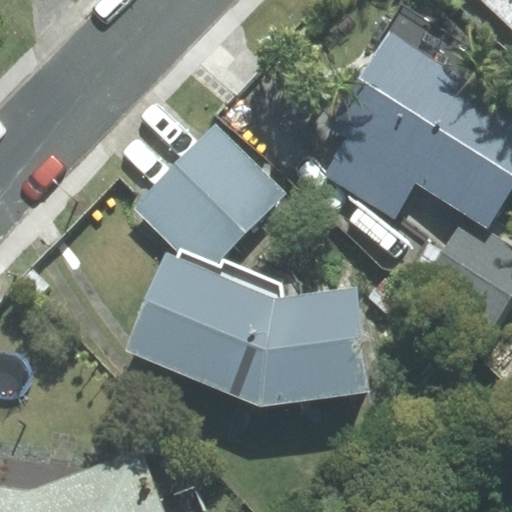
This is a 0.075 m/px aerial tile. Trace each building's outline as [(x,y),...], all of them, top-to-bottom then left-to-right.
[(511,0),(487,0),(511,22),(511,0)] [(511,206),(511,99),(401,28),(394,38),(338,125),(356,137),(426,181),(476,213),(499,227),(511,206)] [(297,193),(225,122),(183,165),(149,200),(141,208),(185,251),(223,267),(297,193)] [(426,181),(356,137),(333,174),(404,217),(426,181)] [(511,235),(499,227),(476,213),(445,264),(429,290),(502,335),(511,317),(511,235)] [(223,267),(185,251),(181,261),(159,313),(145,347),(279,402),(390,387),(377,296),(376,283),(291,294),(223,267)] [(411,293),(394,278),(377,296),(395,312),(411,293)] [(0,483),(0,511),(174,511),(150,448),(39,490),(0,483)]
